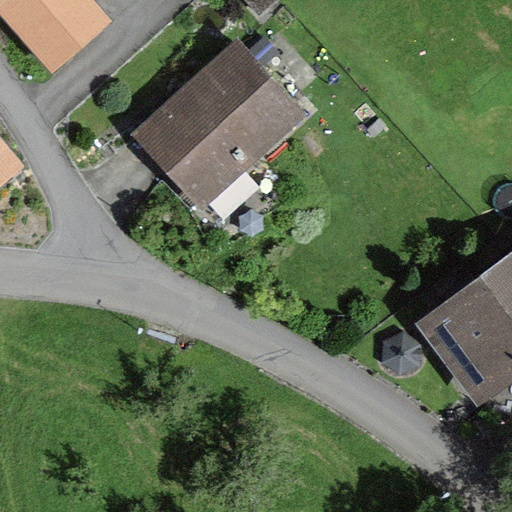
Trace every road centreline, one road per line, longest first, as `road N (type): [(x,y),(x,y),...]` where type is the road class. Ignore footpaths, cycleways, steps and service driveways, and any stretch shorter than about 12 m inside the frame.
road 1 (unclassified): [(472,481),(382,411),(138,290)]
road 2 (residential): [(0,99),(138,290)]
road 3 (unclassified): [(138,290),(0,270)]
